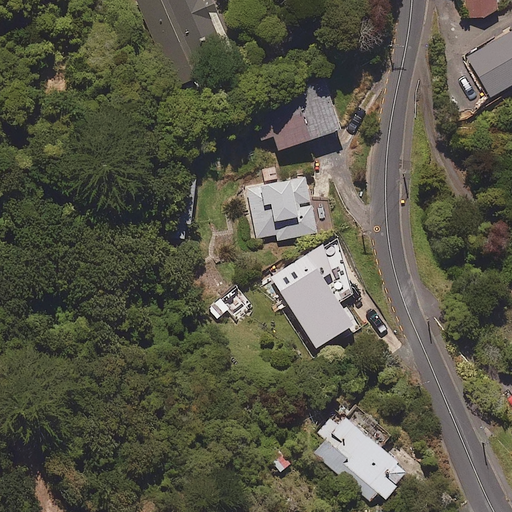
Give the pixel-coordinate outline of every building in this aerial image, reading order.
[(238,67),(209,0),(135,0),(132,1),(173,95),(238,67)] [(498,17),(496,0),(467,0),(469,20),(498,17)] [(511,29),(466,56),(492,101),(511,89),(511,29)] [(341,134),(329,94),(309,100),(310,104),(253,120),(260,142),(273,138),(277,152),(341,134)] [(247,188),(256,241),(275,237),(276,241),(333,232),(328,197),(308,200),(305,179),(247,188)] [(352,296),(335,238),(270,279),(315,351),(351,329),(334,301),(352,296)] [(227,305),(241,293),(236,286),(210,306),(220,319),(231,310),(227,305)] [(391,436),(346,398),(316,433),(325,440),(314,454),(371,503),(377,496),(385,502),(409,473),(380,449),(391,436)] [(290,467),(276,449),(264,458),(278,476),(290,467)]
